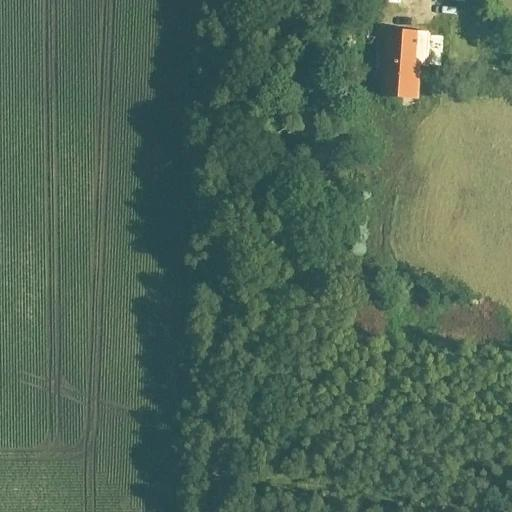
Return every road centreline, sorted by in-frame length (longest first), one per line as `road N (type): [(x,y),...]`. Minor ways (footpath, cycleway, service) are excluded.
road 1 (unclassified): [(223,511),(243,0)]
road 2 (track): [(180,0),(167,511)]
